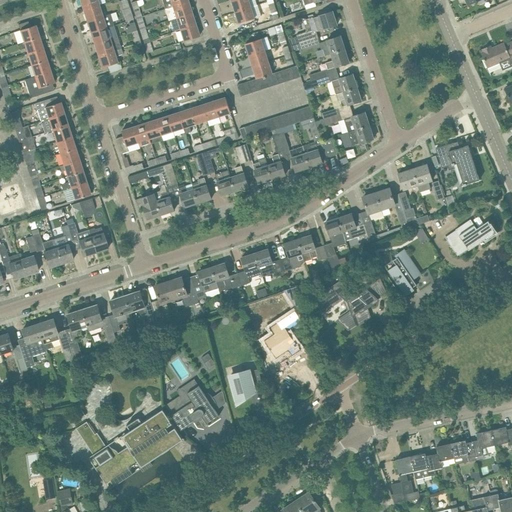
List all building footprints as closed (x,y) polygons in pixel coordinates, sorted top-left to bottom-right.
[(99,5),(96,0),(79,0),(83,10),(99,5)] [(126,0),(121,0),(117,1),(120,10),(123,9),(129,8),(126,0)] [(187,0),(161,0),(165,9),(184,3),(188,2),(187,0)] [(251,7),(248,0),(232,0),(231,0),(235,12),(251,7)] [(272,0),(271,0),(267,2),(270,13),(276,11),(272,0)] [(135,16),(140,14),(136,1),(130,2),(135,16)] [(188,2),(184,3),(165,9),(168,20),(176,18),(191,13),(188,2)] [(102,16),(99,5),(83,10),(86,21),(102,16)] [(251,7),(235,12),(239,23),(255,18),(251,7)] [(313,30),(314,32),(323,29),(327,28),(337,25),(332,11),(329,12),(323,14),(319,16),(314,18),(310,19),(313,30)] [(195,24),(191,13),(176,18),(179,29),(195,24)] [(110,14),(102,16),(86,21),(90,33),(106,28),(113,25),(110,14)] [(145,28),(140,14),(135,16),(140,30),(145,28)] [(131,33),(137,31),(134,22),(128,24),(131,33)] [(179,29),(180,32),(183,41),(199,36),(195,24),(179,29)] [(35,25),(19,30),(13,32),(17,44),(23,42),(39,37),(35,25)] [(110,39),(106,28),(90,33),(94,44),(110,39)] [(145,28),(140,30),(142,39),(148,37),(145,28)] [(316,38),(314,32),(313,30),(296,35),(299,43),(316,38)] [(137,31),(131,33),(134,41),(139,40),(137,31)] [(284,31),(277,33),(278,35),(275,36),(278,46),(287,43),(284,31)] [(321,49),(322,49),(324,55),(331,53),(345,49),(340,36),(327,40),(319,43),(321,49)] [(43,48),(39,37),(23,42),(27,53),(43,48)] [(117,37),(110,39),(94,44),(98,56),(121,48),(117,37)] [(299,43),(300,49),(317,43),(316,38),(299,43)] [(265,50),(261,39),(245,44),(249,55),(265,50)] [(482,49),(483,52),(481,53),(487,67),(499,62),(502,70),(511,66),(511,64),(511,63),(511,41),(505,45),(504,43),(491,48),(490,46),(482,49)] [(149,42),(144,43),(147,53),(152,51),(149,42)] [(141,44),(136,46),(139,56),(144,54),(141,44)] [(285,56),(291,55),(288,46),(282,47),(285,56)] [(46,60),(43,48),(27,53),(31,65),(46,60)] [(98,56),(101,68),(117,63),(115,56),(122,54),(121,48),(98,56)] [(326,63),(328,69),(335,67),(336,67),(349,63),(345,49),(331,53),(333,60),(326,63)] [(269,62),(265,50),(249,55),(253,67),(269,62)] [(291,55),(285,56),(288,65),(294,63),(291,55)] [(50,71),(46,60),(31,65),(34,76),(50,71)] [(272,73),(269,62),(253,67),(257,78),(259,78),(264,76),(270,74),(272,73)] [(301,77),(298,67),(297,65),(292,67),(295,79),(301,77)] [(290,80),(295,79),(292,67),(286,69),(290,80)] [(284,82),(290,80),(286,69),(281,71),(284,82)] [(311,81),(328,76),(326,69),(309,75),(311,81)] [(50,71),(34,76),(38,88),(54,83),(50,71)] [(279,84),(284,82),(281,71),(275,72),(279,84)] [(279,84),(275,72),(272,73),(270,74),(273,86),(279,84)] [(270,74),(264,76),(259,78),(262,89),(268,87),(273,86),(270,74)] [(352,89),(357,87),(353,74),(348,75),(343,77),(339,78),(339,79),(331,81),(334,88),(336,94),(344,92),(352,89)] [(328,76),(311,81),(303,84),(305,90),(314,87),(330,82),(328,76)] [(262,89),(259,78),(257,78),(253,80),(257,91),(262,89)] [(252,93),(257,91),(253,80),(248,81),(252,93)] [(252,93),(248,81),(242,83),(246,94),(252,93)] [(246,94),(242,83),(237,85),(241,96),(246,94)] [(7,85),(1,87),(4,96),(10,94),(7,85)] [(361,101),(357,87),(352,89),(344,92),(336,94),(335,94),(338,101),(340,100),(342,106),(342,107),(348,105),(350,104),(352,104),(361,101)] [(231,113),(226,97),(214,101),(219,117),(231,113)] [(60,102),(50,105),(48,99),(35,103),(41,121),(59,115),(64,114),(60,102)] [(219,117),(214,101),(202,105),(207,120),(219,117)] [(207,120),(202,105),(191,108),(196,124),(207,120)] [(314,117),(310,106),(304,107),(308,119),(314,117)] [(308,119),(304,107),(299,109),(303,121),(304,120),(308,119)] [(323,119),(340,114),(338,107),(322,112),(323,118),(323,119)] [(196,124),(191,108),(179,112),(184,128),(196,124)] [(303,121),(299,109),(294,111),(294,112),(297,122),(303,121)] [(297,122),(294,112),(294,111),(288,113),(292,124),(297,122)] [(184,128),(179,112),(168,116),(173,131),(184,128)] [(365,112),(352,116),(352,117),(344,119),(348,132),(356,129),(369,125),(365,112)] [(286,126),(289,125),(292,124),(288,113),(283,114),(286,126)] [(64,114),(59,115),(41,121),(44,133),(52,130),(68,125),(64,114)] [(281,128),(284,127),(286,126),(283,114),(277,116),(281,128)] [(342,120),(340,114),(323,119),(323,118),(315,121),(317,128),(325,125),(342,120)] [(173,131),(168,116),(156,119),(161,135),(173,131)] [(276,129),(281,128),(277,116),(272,118),(276,129)] [(304,120),(305,125),(309,124),(315,142),(302,146),(309,167),(323,163),(319,151),(324,149),(321,141),(317,128),(315,121),(314,117),(308,119),(304,120)] [(270,131),(276,129),(272,118),(266,120),(270,131)] [(15,130),(21,128),(18,119),(12,121),(15,130)] [(161,135),(156,119),(145,123),(150,139),(161,135)] [(265,133),(270,131),(266,120),(261,121),(265,133)] [(259,135),(265,133),(261,121),(256,123),(259,135)] [(151,143),(150,139),(145,123),(133,127),(138,142),(140,146),(151,143)] [(254,136),(259,135),(256,123),(250,125),(254,136)] [(26,125),(21,128),(15,130),(19,141),(30,137),(26,125)] [(71,137),(68,125),(52,130),(56,142),(71,137)] [(248,138),(254,136),(250,125),(245,127),(248,138)] [(348,132),(342,134),(346,147),(362,142),(362,144),(367,143),(366,141),(373,139),(369,125),(356,129),(348,132)] [(122,130),(123,136),(116,138),(121,154),(128,151),(127,146),(138,142),(133,127),(122,130)] [(243,140),(248,138),(245,127),(239,128),(243,140)] [(227,141),(238,138),(237,132),(225,136),(227,141)] [(283,149),(289,148),(284,132),(278,133),(283,149)] [(272,135),(275,147),(274,147),(276,152),(283,149),(278,133),(272,135)] [(227,141),(225,136),(216,138),(218,144),(227,141)] [(75,148),(71,137),(56,142),(59,153),(75,148)] [(333,155),(330,146),(328,139),(321,141),(324,149),(327,157),(333,155)] [(204,149),(213,146),(211,140),(202,143),(204,149)] [(28,151),(28,150),(26,142),(19,144),(22,153),(28,151)] [(204,149),(202,143),(193,146),(195,152),(204,149)] [(246,162),(252,160),(247,143),(241,145),(246,162)] [(466,184),(479,179),(477,172),(475,167),(468,145),(455,149),(453,143),(436,148),(439,157),(442,167),(447,166),(448,170),(455,167),(458,166),(463,183),(464,185),(466,185),(466,184)] [(246,162),(241,145),(235,147),(240,163),(246,162)] [(302,146),(289,150),(292,158),(296,171),(309,167),(302,146)] [(215,153),(221,151),(220,147),(202,152),(209,173),(215,172),(211,158),(217,157),(215,153)] [(35,148),(28,150),(28,151),(22,153),(25,162),(31,160),(32,162),(37,161),(38,160),(35,148)] [(79,160),(75,148),(59,153),(63,165),(79,160)] [(181,156),(190,153),(188,148),(179,151),(181,156)] [(181,156),(179,151),(170,153),(172,159),(181,156)] [(209,173),(202,152),(196,154),(203,175),(209,173)] [(272,156),(274,163),(268,166),(272,179),(285,175),(281,161),(279,154),(272,156)] [(158,164),(167,161),(165,155),(156,158),(158,164)] [(158,164),(156,158),(147,161),(149,167),(158,164)] [(258,162),(253,164),(255,170),(254,170),(259,183),(272,179),(268,166),(267,166),(265,158),(257,160),(258,162)] [(83,171),(79,160),(63,165),(67,176),(83,171)] [(37,161),(32,162),(33,165),(27,167),(30,176),(41,172),(37,161)] [(135,165),(125,168),(127,174),(137,171),(144,168),(143,162),(135,165)] [(173,190),(179,188),(171,163),(165,164),(173,190)] [(165,184),(162,185),(160,191),(154,193),(157,201),(161,215),(174,210),(170,197),(168,191),(173,190),(165,164),(159,166),(165,184)] [(430,174),(427,164),(413,169),(418,185),(420,192),(431,188),(428,181),(432,180),(430,174)] [(235,168),(237,175),(231,177),(235,191),(248,186),(244,173),(241,166),(235,168)] [(418,185),(413,169),(398,173),(401,183),(403,189),(418,185)] [(228,170),(215,174),(218,182),(217,182),(222,195),(235,191),(231,177),(228,170)] [(86,183),(83,171),(67,176),(69,182),(61,185),(62,190),(86,183)] [(147,171),(138,174),(128,177),(130,183),(149,177),(147,171)] [(41,172),(30,176),(33,185),(39,183),(38,180),(43,179),(41,172)] [(198,180),(200,187),(194,189),(198,203),(211,198),(207,185),(204,178),(198,180)] [(437,200),(444,198),(439,180),(432,182),(437,200)] [(66,202),(90,194),(86,183),(62,190),(66,202)] [(185,186),(179,188),(181,193),(180,194),(185,207),(198,203),(194,189),(187,191),(185,186)] [(37,199),(43,197),(40,188),(34,190),(37,199)] [(382,208),(395,204),(392,196),(390,188),(377,192),(382,208)] [(382,208),(377,192),(363,197),(368,213),(382,208)] [(399,194),(404,210),(408,221),(411,220),(416,218),(413,207),(411,208),(409,201),(405,192),(399,194)] [(148,196),(141,198),(147,219),(161,215),(157,201),(150,203),(148,196)] [(43,197),(37,199),(40,208),(46,206),(43,197)] [(91,198),(82,201),(79,202),(82,211),(85,210),(94,207),(91,198)] [(450,213),(448,208),(441,210),(443,216),(450,213)] [(408,221),(404,210),(397,212),(401,226),(399,227),(400,231),(410,228),(408,221)] [(338,218),(343,231),(346,240),(358,236),(360,241),(363,240),(364,243),(370,241),(364,224),(356,226),(352,213),(338,218)] [(338,218),(325,222),(332,242),(323,245),(327,258),(336,255),(332,243),(338,241),(336,233),(343,231),(338,218)] [(456,230),(445,237),(457,256),(478,242),(479,243),(487,238),(488,240),(497,234),(491,224),(491,223),(490,224),(488,221),(482,225),(477,229),(474,225),(471,219),(470,220),(460,227),(462,230),(458,233),(456,230)] [(376,235),(374,231),(371,221),(364,224),(370,241),(391,234),(389,230),(376,235)] [(88,230),(78,233),(74,222),(67,224),(75,250),(81,248),(83,256),(96,253),(88,230)] [(63,236),(57,238),(53,239),(61,264),(73,260),(70,252),(75,250),(67,224),(60,227),(63,236)] [(95,229),(93,228),(88,230),(96,253),(108,249),(103,233),(108,231),(107,226),(101,228),(101,227),(95,229)] [(53,239),(42,243),(39,234),(32,236),(38,252),(44,250),(45,252),(43,252),(49,268),(61,264),(53,239)] [(315,248),(311,235),(297,240),(304,261),(318,256),(319,260),(327,258),(323,245),(315,248)] [(38,252),(32,236),(25,238),(30,254),(38,252)] [(297,240),(285,244),(289,257),(280,259),(284,272),(301,266),(302,262),(304,261),(297,240)] [(0,243),(0,255),(6,275),(12,273),(14,279),(26,275),(21,259),(19,253),(8,257),(4,245),(3,245),(3,243),(0,243)] [(261,248),(254,250),(259,267),(262,274),(262,276),(274,272),(276,277),(278,276),(280,280),(286,278),(284,272),(280,259),(272,262),(268,249),(263,251),(262,249),(261,248)] [(397,257),(384,266),(405,296),(415,289),(412,286),(412,287),(411,286),(415,283),(415,284),(415,285),(417,285),(413,280),(421,274),(404,249),(396,254),(397,255),(395,256),(397,257)] [(247,256),(241,258),(246,270),(237,273),(242,285),(250,283),(249,278),(262,274),(259,267),(254,250),(247,253),(246,254),(247,256)] [(38,271),(33,255),(21,259),(26,275),(38,271)] [(229,276),(225,263),(212,267),(216,281),(223,279),(225,286),(231,284),(232,288),(242,285),(237,273),(229,276)] [(212,267),(198,272),(202,284),(194,287),(199,302),(200,306),(205,304),(203,298),(206,297),(205,292),(219,288),(216,281),(212,267)] [(186,290),(182,277),(168,281),(174,299),(182,296),(185,307),(199,302),(194,287),(186,290)] [(321,313),(344,299),(348,301),(351,311),(339,318),(350,328),(368,316),(365,307),(386,293),(382,284),(379,279),(356,294),(350,291),(349,286),(349,287),(346,277),(316,297),(321,313)] [(168,281),(155,286),(160,299),(151,302),(155,314),(156,317),(170,313),(166,301),(174,299),(168,281)] [(144,304),(140,291),(125,295),(131,312),(138,309),(141,318),(155,314),(151,302),(144,304)] [(125,295),(110,300),(115,314),(108,316),(114,332),(121,330),(119,325),(133,320),(131,312),(125,295)] [(101,318),(97,304),(82,309),(88,326),(88,325),(90,331),(104,326),(109,345),(117,343),(114,332),(108,316),(101,318)] [(68,314),(69,318),(72,327),(65,330),(75,358),(83,356),(78,341),(77,339),(83,337),(80,328),(88,326),(82,309),(68,314)] [(281,319),(271,326),(275,333),(265,340),(271,349),(276,357),(289,349),(293,355),(300,350),(290,334),(304,324),(301,316),(297,310),(281,320),(281,319)] [(53,319),(38,323),(45,344),(47,349),(54,347),(51,339),(59,337),(67,361),(75,358),(65,330),(58,332),(53,319)] [(23,328),(24,332),(27,342),(20,344),(24,357),(25,361),(27,368),(32,366),(33,365),(31,359),(33,358),(33,356),(47,351),(47,349),(45,344),(38,323),(23,328)] [(0,335),(0,349),(1,354),(14,350),(8,333),(0,335)] [(24,357),(17,360),(20,369),(22,375),(28,373),(27,368),(25,361),(24,357)] [(205,363),(209,370),(216,365),(212,358),(205,363)] [(175,367),(178,375),(186,371),(183,364),(175,367)] [(230,376),(237,403),(246,397),(246,395),(250,393),(251,394),(255,392),(253,385),(262,382),(258,369),(249,371),(230,376)] [(216,412),(218,411),(218,409),(218,408),(217,407),(217,406),(217,405),(216,405),(216,404),(215,403),(215,402),(214,401),(213,400),(213,399),(212,398),(211,397),(210,396),(209,395),(208,395),(206,396),(199,385),(187,393),(191,399),(192,401),(179,410),(171,415),(182,430),(198,419),(202,416),(207,423),(219,416),(217,412),(216,412)] [(184,439),(162,407),(141,421),(138,416),(125,425),(128,429),(120,435),(127,445),(118,451),(116,449),(111,447),(107,443),(105,445),(104,443),(96,432),(94,433),(87,422),(76,428),(94,454),(89,457),(110,489),(184,439)] [(511,428),(506,430),(506,427),(491,430),(495,445),(508,442),(509,445),(511,444),(511,428)] [(476,433),(478,439),(478,440),(472,441),(476,459),(483,458),(483,455),(488,454),(487,447),(495,445),(491,430),(476,433)] [(466,443),(466,440),(451,443),(454,458),(462,456),(463,462),(476,459),(472,441),(466,443)] [(436,446),(437,452),(438,453),(432,455),(435,469),(442,468),(450,466),(449,459),(454,458),(451,443),(436,446)] [(426,456),(425,453),(411,456),(414,471),(416,479),(436,474),(435,469),(432,455),(426,456)] [(414,471),(411,456),(396,459),(401,482),(408,481),(406,473),(414,471)] [(47,499),(55,497),(52,478),(44,479),(47,499)] [(71,511),(67,505),(73,504),(70,488),(58,491),(61,511),(71,511)] [(407,500),(419,497),(419,494),(418,491),(406,494),(407,500)] [(309,492),(303,496),(304,497),(297,502),(303,511),(321,511),(320,508),(309,492)] [(511,511),(511,496),(500,499),(498,493),(491,495),(494,509),(500,507),(500,511),(511,511)] [(491,495),(484,497),(486,507),(480,508),(473,510),(473,511),(488,511),(488,510),(494,509),(491,495)] [(456,500),(449,502),(451,509),(458,507),(456,500)] [(87,501),(79,502),(81,511),(88,510),(87,501)] [(289,505),(282,509),(284,511),(303,511),(297,502),(290,506),(289,505)]
